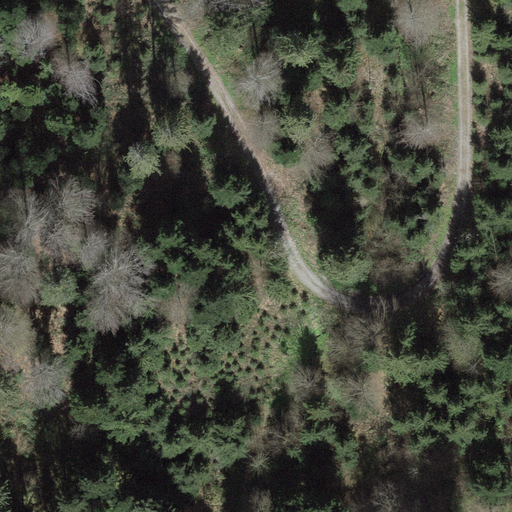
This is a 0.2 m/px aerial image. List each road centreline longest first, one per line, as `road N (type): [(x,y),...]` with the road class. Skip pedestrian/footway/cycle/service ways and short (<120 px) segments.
road 1 (track): [(455,0),(456,231),(444,265),(419,297),(386,306),(346,301),(314,285),(294,258),(246,136),(163,0)]
road 2 (track): [(309,0),(323,117),(309,191),(279,224)]
